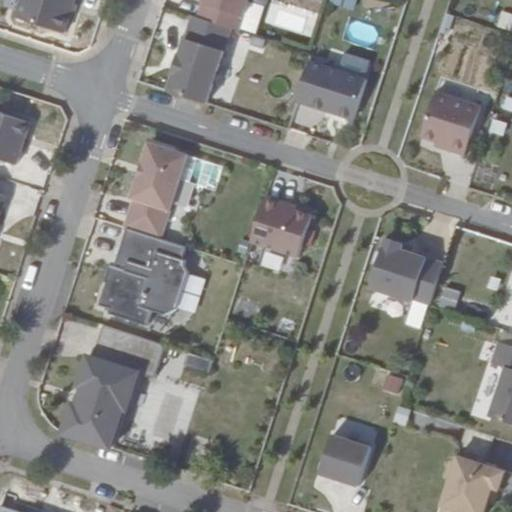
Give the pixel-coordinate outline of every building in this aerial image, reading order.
[(22,0),(16,18),(65,33),(75,0),(22,0)] [(200,17),(232,27),(240,30),(249,0),(202,0),(202,2),(205,3),(200,17)] [(355,9),(356,0),(331,0),(331,5),(355,9)] [(511,32),(511,14),(501,11),(495,26),(511,32)] [(170,91),(208,104),(232,27),(200,17),(193,15),(181,55),(178,54),(172,72),(175,73),(170,91)] [(348,21),(346,38),(365,41),(368,23),(348,21)] [(311,62),(298,101),(354,119),(368,80),(311,62)] [(449,144),(448,148),(469,154),(485,104),(439,91),(424,137),(439,142),(449,144)] [(0,112),(0,177),(9,180),(14,164),(17,165),(30,122),(0,112)] [(139,201),(129,228),(134,230),(160,239),(163,239),(182,178),(189,155),(155,146),(135,200),(139,201)] [(225,167),(189,155),(182,178),(219,189),(225,167)] [(286,203),(267,197),(253,242),(300,258),(312,216),(285,207),(286,203)] [(160,239),(134,230),(121,269),(118,267),(105,304),(151,319),(153,312),(165,316),(177,312),(187,276),(181,263),(186,248),(160,239)] [(433,305),(446,265),(404,251),(405,245),(388,240),(373,289),(415,302),(416,299),(433,305)] [(65,433),(112,449),(126,410),(130,411),(142,374),(159,379),(168,346),(105,326),(95,357),(90,356),(81,386),(85,387),(80,405),(74,403),(65,433)] [(511,346),(502,343),(496,365),(510,369),(494,418),(511,422),(511,346)] [(188,366),(211,373),(215,362),(190,353),(188,366)] [(373,449),(333,436),(322,474),(361,487),(373,449)] [(495,489),(502,492),(509,472),(461,456),(460,461),(456,460),(451,474),(453,481),(447,507),(462,511),(488,511),(491,503),(495,489)] [(499,505),(502,492),(495,489),(491,503),(499,505)]
